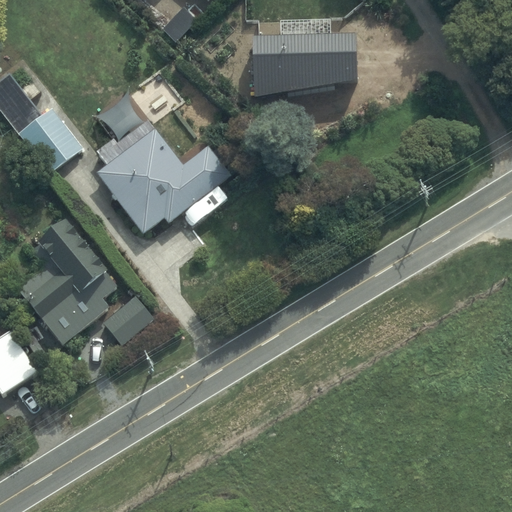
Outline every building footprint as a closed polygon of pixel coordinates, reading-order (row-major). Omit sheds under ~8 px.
[(11,78),(0,86),(0,112),(51,176),(84,151),(53,112),(43,119),(11,78)] [(128,91),(95,115),(115,142),(99,153),(109,168),(98,176),(143,237),(166,221),(169,226),(234,179),(211,147),(204,152),(199,144),(177,159),(128,91)] [(68,222),(40,244),(53,261),(16,289),(62,347),(111,309),(104,301),(121,288),(68,222)] [(136,298),(104,326),(124,349),(156,322),(136,298)] [(17,340),(0,350),(0,394),(3,399),(40,376),(17,340)]
